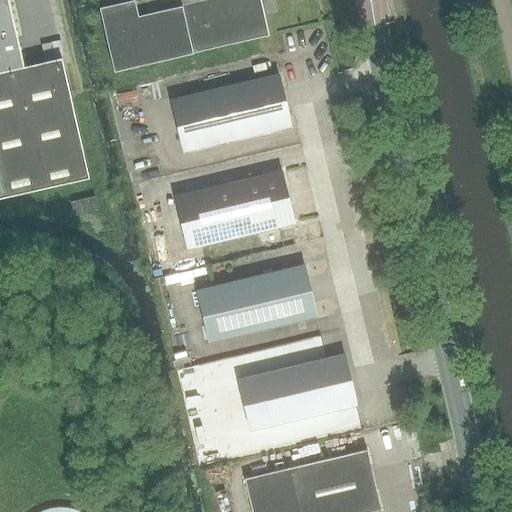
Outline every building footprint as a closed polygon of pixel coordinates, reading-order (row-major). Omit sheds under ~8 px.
[(0,0),(0,198),(89,178),(62,58),(24,67),(8,0),(0,0)] [(97,0),(114,70),(269,34),(260,0),(97,0)] [(278,75),(171,100),(183,152),(290,127),(278,75)] [(187,249),(294,223),(281,172),(174,197),(187,249)] [(73,215),(98,208),(95,196),(70,202),(73,215)] [(303,265),(196,291),(209,342),(316,317),(303,265)] [(249,431),(356,406),(344,354),(237,379),(249,431)] [(251,511),(369,511),(380,510),(366,450),(287,469),(244,479),(251,511)]
